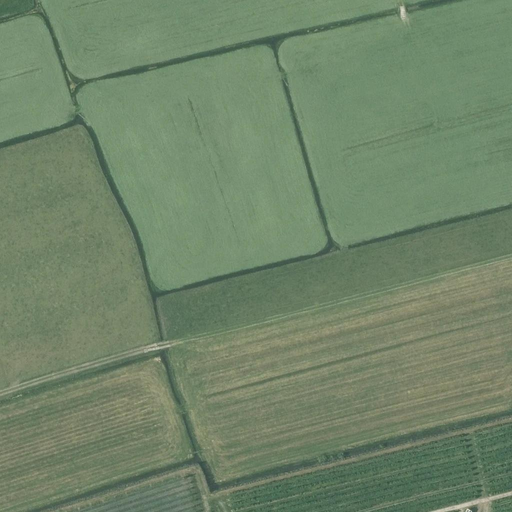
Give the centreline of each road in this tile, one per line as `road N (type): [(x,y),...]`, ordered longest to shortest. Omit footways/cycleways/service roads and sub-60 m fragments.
road 1 (track): [(0,396),(511,254)]
road 2 (track): [(351,297),(342,228),(412,43),(399,0)]
